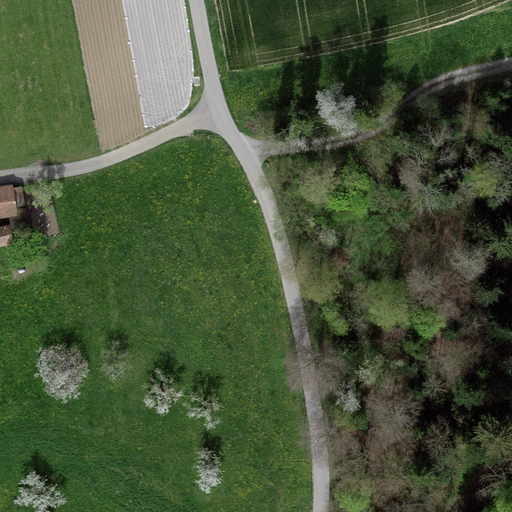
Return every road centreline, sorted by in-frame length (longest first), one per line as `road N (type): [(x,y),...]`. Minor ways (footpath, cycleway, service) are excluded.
road 1 (unclassified): [(320,511),(312,383),(271,212),(214,105)]
road 2 (track): [(511,60),(422,83),(361,137),(245,151)]
road 3 (residential): [(214,105),(90,164),(0,178)]
